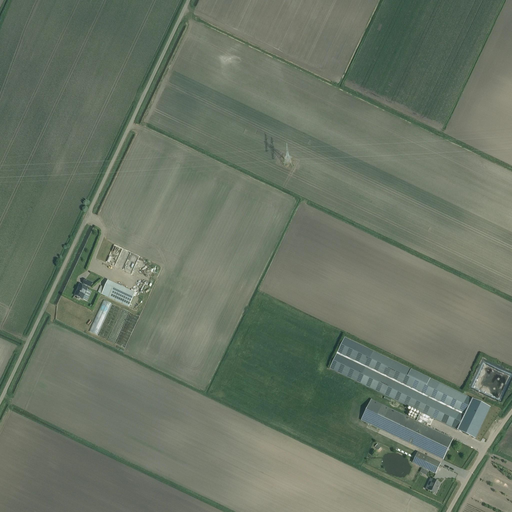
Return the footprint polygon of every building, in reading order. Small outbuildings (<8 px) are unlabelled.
[(74,295),(76,296),(77,297),(76,297),(77,299),(79,299),(80,299),(80,298),(81,299),(83,299),(88,288),(87,288),(88,286),(91,287),(93,283),(85,280),(83,284),(84,284),(83,286),(80,284),(74,295)] [(135,293),(119,286),(108,281),(101,294),(129,307),(135,293)] [(158,283),(149,306),(156,309),(166,286),(158,283)] [(91,300),(95,289),(92,288),(87,298),(91,300)] [(177,293),(173,303),(180,306),(184,296),(177,293)] [(106,298),(94,330),(102,333),(114,301),(106,298)] [(129,317),(132,310),(126,307),(123,315),(129,317)] [(113,329),(109,338),(125,345),(126,344),(129,339),(128,336),(131,335),(130,331),(131,330),(130,325),(127,324),(128,320),(123,318),(120,318),(118,322),(114,322),(117,323),(116,328),(111,329),(113,329)] [(339,349),(329,369),(357,383),(358,383),(386,396),(393,400),(420,413),(418,417),(416,421),(390,409),(389,408),(382,405),(371,399),(368,406),(361,420),(372,425),(372,426),(379,429),(438,457),(442,460),(452,439),(448,437),(426,426),(430,417),(457,430),(475,439),(490,408),(472,399),(467,397),(373,352),(372,352),(344,338),(339,349)] [(441,463),(427,457),(418,452),(412,463),(435,474),(441,463)] [(433,479),(428,490),(435,494),(441,483),(433,479)]
